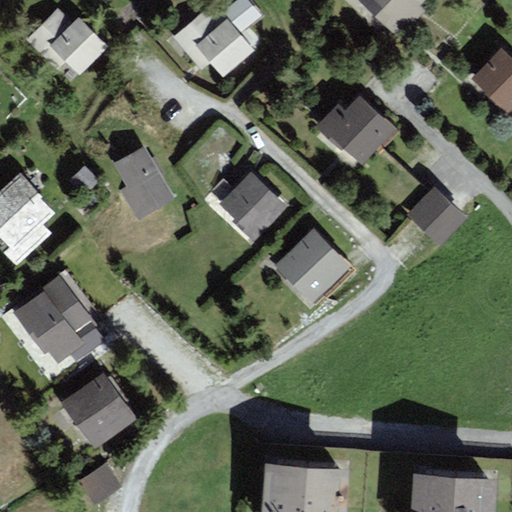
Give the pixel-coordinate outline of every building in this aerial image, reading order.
[(245,25),(262,13),(252,0),(232,0),(229,3),(245,25)] [(416,0),(366,0),(393,25),(416,0)] [(56,8),(23,41),(69,86),(107,47),(76,16),(70,23),(56,8)] [(203,8),(170,37),(198,70),(209,61),(219,73),(250,47),(224,16),(216,23),(203,8)] [(511,106),(511,57),(500,47),(470,78),(506,113),(511,106)] [(355,89),(319,125),(358,163),(394,127),(355,89)] [(141,146),(112,164),(125,186),(118,191),(137,222),(174,200),(141,146)] [(248,170),(217,201),(252,236),(283,204),(248,170)] [(16,171),(0,186),(0,241),(9,251),(52,211),(16,171)] [(434,187),(407,214),(440,245),(466,218),(434,187)] [(310,226),(272,263),(310,302),(348,265),(310,226)] [(58,277),(12,311),(52,366),(82,344),(78,338),(94,326),(58,277)] [(102,371),(59,401),(91,446),(134,416),(102,371)] [(491,511),(495,471),(262,457),(258,511),(491,511)] [(106,465),(77,483),(91,505),(120,487),(106,465)]
